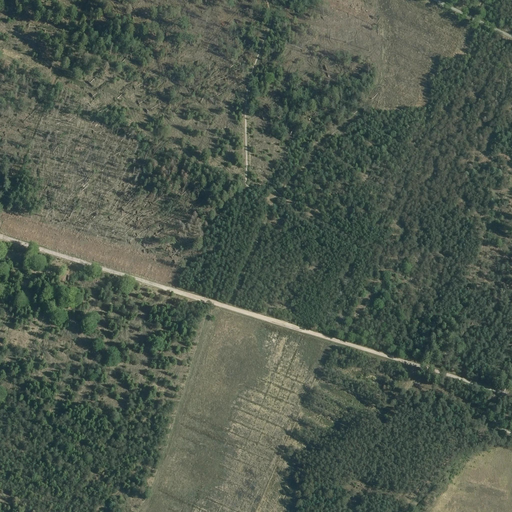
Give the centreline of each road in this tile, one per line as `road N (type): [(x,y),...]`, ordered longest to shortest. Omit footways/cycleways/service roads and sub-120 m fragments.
road 1 (track): [(422,367),(0,236)]
road 2 (track): [(84,0),(0,215)]
road 3 (track): [(140,511),(214,302)]
